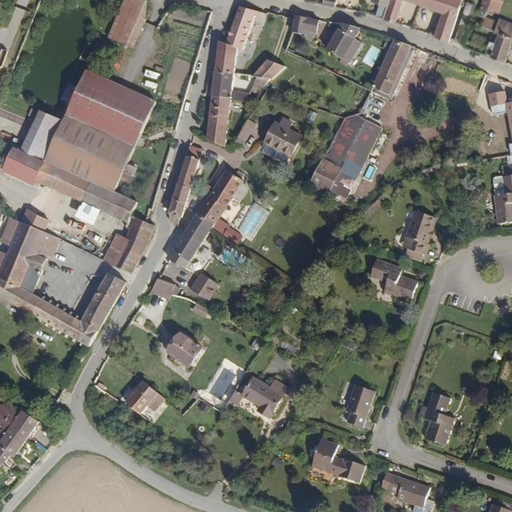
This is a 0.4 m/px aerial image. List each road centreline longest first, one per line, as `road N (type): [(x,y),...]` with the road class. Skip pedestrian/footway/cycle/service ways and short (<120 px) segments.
road 1 (residential): [(72,431),(74,398),(149,259),(223,0)]
road 2 (residential): [(511,248),(473,253),(444,272),(389,423),(397,449),(511,489)]
road 3 (residential): [(511,74),(400,30),(235,0)]
road 4 (residential): [(225,511),(72,431)]
